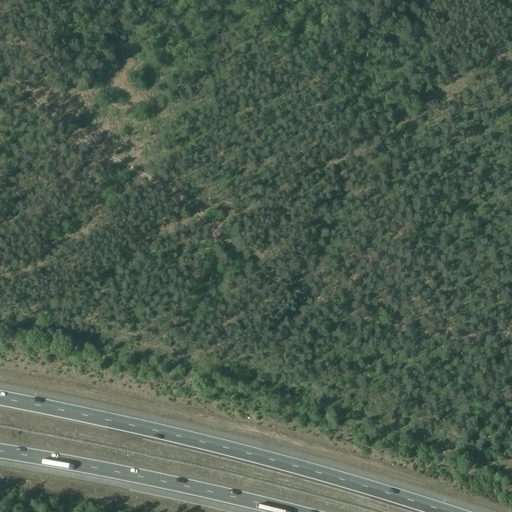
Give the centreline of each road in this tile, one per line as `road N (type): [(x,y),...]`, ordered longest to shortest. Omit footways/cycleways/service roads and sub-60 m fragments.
road 1 (track): [(0,65),(94,150),(178,196),(259,269),(291,287),(349,313),(435,335),(511,336)]
road 2 (motorway): [(444,511),(258,456),(0,399)]
road 3 (motorway): [(0,451),(290,511)]
